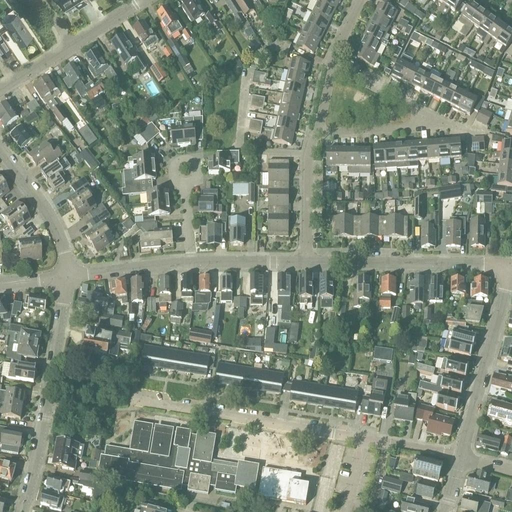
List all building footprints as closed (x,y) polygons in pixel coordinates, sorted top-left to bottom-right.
[(78,6),(74,0),(60,0),(58,2),(62,8),(66,6),(70,12),(78,6)] [(190,14),(193,19),(202,13),(199,9),(201,8),(197,1),(196,2),(193,0),(181,0),(181,1),(180,2),(189,15),(190,14)] [(234,18),(241,14),(232,0),(228,0),(224,3),(234,18)] [(233,0),(244,17),(252,12),(244,0),(233,0)] [(334,12),(340,1),(336,0),(318,0),(317,3),(334,12)] [(374,15),(392,24),(397,13),(387,8),(390,3),(384,0),(377,0),(376,2),(380,4),(374,15)] [(450,0),(437,0),(437,1),(442,5),(438,12),(441,14),(450,0)] [(465,0),(464,0),(450,0),(441,14),(444,16),(448,9),(454,14),(458,16),(461,12),(466,5),(462,3),(465,0)] [(329,23),(334,12),(317,3),(311,14),(329,23)] [(469,7),(464,14),(458,22),(464,27),(459,34),(462,36),(480,11),(471,4),(469,7)] [(158,16),(157,16),(166,32),(167,31),(171,38),(182,31),(178,24),(178,23),(174,17),(172,18),(167,10),(162,13),(161,12),(158,14),(158,16)] [(284,19),(289,21),(293,13),(287,11),(284,19)] [(489,17),(480,11),(462,36),(465,38),(473,27),(479,31),(489,17)] [(241,14),(234,18),(239,27),(247,22),(241,14)] [(324,34),(329,23),(311,14),(306,25),(324,34)] [(19,46),(32,37),(17,15),(4,24),(19,46)] [(211,15),(205,18),(211,27),(217,23),(211,15)] [(386,35),(392,24),(374,15),(369,26),(386,35)] [(480,42),(483,44),(497,23),(489,17),(479,31),(485,35),(480,42)] [(506,30),(497,23),(483,44),(486,46),(491,39),(497,43),(506,30)] [(134,31),(133,31),(145,50),(156,43),(153,39),(155,38),(151,32),(149,33),(143,25),(139,28),(137,27),(134,29),(134,31)] [(318,45),(324,34),(306,25),(301,36),(318,45)] [(383,41),(386,35),(369,26),(363,37),(381,46),(386,48),(387,45),(387,43),(383,41)] [(511,33),(506,30),(497,43),(502,48),(498,54),(501,56),(505,50),(506,50),(511,40),(511,33)] [(182,34),(187,42),(192,39),(187,31),(182,34)] [(0,53),(2,57),(11,51),(0,35),(0,53)] [(313,55),(318,45),(301,36),(295,47),(313,55)] [(376,56),(381,46),(363,37),(358,48),(379,58),(379,57),(376,56)] [(149,72),(144,65),(135,50),(132,51),(129,46),(127,47),(122,39),(118,41),(116,41),(112,43),(112,45),(111,46),(120,60),(121,60),(126,68),(135,62),(144,75),(149,72)] [(176,60),(183,56),(173,39),(166,44),(176,60)] [(274,47),(276,48),(288,52),(290,46),(276,41),(274,47)] [(155,53),(163,65),(173,58),(166,46),(165,47),(163,43),(158,46),(160,50),(155,53)] [(254,43),(249,49),(254,53),(259,47),(254,43)] [(286,57),(288,52),(276,48),(274,53),(286,57)] [(373,69),(379,58),(358,48),(352,58),(373,69)] [(94,80),(104,74),(109,82),(116,92),(124,87),(112,68),(109,70),(103,60),(101,61),(96,53),(85,60),(90,68),(87,69),(94,80)] [(233,72),(242,67),(237,58),(228,63),(233,72)] [(290,60),(288,72),(307,76),(309,65),(290,60)] [(401,83),(408,68),(399,63),(391,78),(401,83)] [(87,95),(86,93),(80,83),(84,81),(75,66),(64,73),(73,88),(73,87),(81,99),(86,96),(87,95)] [(157,66),(150,71),(158,84),(166,79),(157,66)] [(418,72),(408,68),(401,83),(410,87),(418,72)] [(418,72),(410,87),(420,92),(428,77),(429,73),(420,69),(418,72)] [(304,88),(307,76),(288,72),(285,84),(304,88)] [(448,87),(453,76),(446,72),(441,83),(438,82),(430,97),(440,102),(448,87)] [(253,79),(266,81),(267,75),(254,73),(253,79)] [(438,82),(428,77),(420,92),(430,97),(438,82)] [(41,83),(52,101),(60,96),(57,91),(49,78),(41,83)] [(271,82),(266,81),(253,79),(252,85),(269,88),(271,82)] [(57,108),(52,101),(41,83),(33,89),(41,101),(42,101),(44,106),(50,113),(59,125),(66,120),(57,108)] [(301,100),(304,88),(285,84),(282,96),(301,100)] [(100,97),(102,96),(104,94),(99,85),(86,93),(87,95),(86,96),(90,103),(91,102),(100,97)] [(448,87),(440,102),(449,107),(457,92),(448,87)] [(458,114),(467,96),(457,92),(449,107),(453,109),(452,111),(458,114)] [(282,96),(280,107),(299,112),(301,100),(282,96)] [(477,101),(467,96),(458,114),(466,118),(467,116),(469,117),(472,111),(477,114),(484,100),(479,97),(477,101)] [(91,102),(95,109),(98,106),(102,112),(107,109),(100,97),(91,102)] [(252,97),(251,103),(263,105),(264,99),(252,97)] [(156,104),(161,111),(169,106),(164,99),(156,104)] [(39,110),(35,102),(29,106),(31,108),(27,110),(30,115),(39,110)] [(263,105),(251,103),(250,109),(262,111),(263,105)] [(18,119),(8,104),(0,109),(0,125),(3,129),(18,119)] [(296,123),(299,112),(280,107),(277,119),(296,123)] [(480,124),(486,113),(481,110),(475,122),(480,124)] [(29,116),(26,111),(19,116),(22,120),(29,116)] [(492,116),(486,113),(480,124),(486,127),(492,116)] [(24,121),(27,125),(37,119),(33,114),(24,121)] [(189,126),(182,127),(184,148),(195,147),(194,132),(202,131),(202,118),(188,120),(189,126)] [(293,135),(296,123),(277,119),(274,131),(293,135)] [(250,121),(249,127),(261,129),(262,123),(250,121)] [(144,129),(153,140),(160,134),(151,125),(150,125),(144,129)] [(97,141),(87,127),(79,132),(89,147),(97,141)] [(172,149),(184,148),(182,127),(170,128),(172,149)] [(261,129),(249,127),(248,133),(260,135),(261,129)] [(22,128),(10,137),(14,142),(13,143),(16,146),(20,150),(36,137),(30,130),(26,133),(22,128)] [(137,134),(145,145),(146,146),(153,140),(144,129),(137,133),(136,134),(137,134)] [(291,147),(293,135),(274,131),(271,143),(291,147)] [(459,142),(449,143),(450,161),(460,160),(461,162),(467,162),(466,146),(460,147),(459,142)] [(438,144),(439,162),(450,161),(449,143),(438,144)] [(438,144),(427,145),(428,162),(439,162),(438,144)] [(511,145),(502,144),(501,155),(511,156),(511,145)] [(25,153),(35,168),(53,155),(56,160),(47,166),(61,157),(54,147),(50,151),(46,145),(28,157),(25,153)] [(428,162),(427,145),(416,146),(417,163),(428,162)] [(396,165),(396,170),(407,169),(405,146),(394,147),(396,165)] [(416,146),(405,146),(407,169),(417,169),(417,163),(416,146)] [(394,147),(383,148),(385,165),(396,165),(394,147)] [(385,165),(383,148),(372,149),(374,166),(385,165)] [(87,150),(84,152),(88,158),(83,162),(92,173),(93,172),(95,175),(100,170),(99,168),(100,167),(87,150)] [(337,169),(337,152),(326,151),(326,169),(337,169)] [(337,152),(337,169),(348,169),(348,152),(337,152)] [(348,152),(348,169),(348,176),(359,176),(359,152),(348,152)] [(359,152),(359,176),(370,176),(370,169),(370,152),(359,152)] [(238,154),(216,154),(217,161),(208,161),(208,175),(219,175),(219,173),(229,173),(229,166),(238,166),(238,154)] [(511,156),(501,155),(494,154),(493,161),(500,161),(499,166),(511,167),(511,156)] [(133,171),(154,169),(153,158),(127,160),(128,165),(133,164),(133,171)] [(268,175),(288,175),(288,171),(289,162),(268,162),(268,175)] [(63,166),(60,163),(41,176),(47,184),(54,193),(64,186),(58,177),(63,174),(59,169),(63,166)] [(498,177),(511,178),(511,167),(499,166),(498,177)] [(155,181),(154,169),(133,171),(134,182),(124,183),(124,190),(141,189),(140,182),(153,181),(155,181)] [(268,188),(288,188),(288,179),(288,175),(268,175),(268,188)] [(511,189),(511,178),(498,177),(497,188),(491,187),(490,193),(505,195),(506,189),(511,189)] [(89,199),(84,191),(85,190),(85,189),(88,186),(83,180),(70,189),(75,196),(67,202),(73,210),(89,199)] [(210,193),(210,184),(205,184),(204,193),(201,193),(201,201),(199,201),(199,208),(207,208),(207,214),(201,214),(201,215),(221,215),(222,208),(217,207),(217,193),(210,193)] [(248,186),(227,185),(227,203),(233,203),(233,197),(248,197),(248,186)] [(337,185),(329,185),(329,195),(322,195),(322,201),(333,201),(333,195),(337,195),(337,185)] [(440,203),(461,200),(461,199),(459,187),(459,186),(438,189),(440,203)] [(474,192),(473,187),(467,186),(459,187),(461,199),(471,197),(470,193),(474,192)] [(288,196),(288,188),(268,188),(268,200),(288,200),(288,196)] [(141,195),(141,189),(124,190),(121,190),(122,196),(122,197),(125,197),(141,195)] [(146,195),(147,206),(168,204),(167,193),(146,195)] [(477,205),(484,205),(491,205),(491,195),(476,194),(476,205),(477,205)] [(89,199),(73,210),(79,219),(87,213),(88,214),(91,212),(91,211),(95,208),(89,199)] [(268,200),(267,213),(288,213),(288,205),(288,200),(268,200)] [(414,220),(422,220),(422,200),(414,200),(414,220)] [(0,216),(0,217),(6,225),(23,212),(16,204),(7,210),(3,205),(0,207),(0,216)] [(168,204),(147,206),(148,213),(141,214),(142,225),(155,224),(154,217),(169,216),(168,204)] [(470,218),(470,248),(484,248),(484,218),(483,218),(483,215),(484,205),(477,205),(476,218),(470,218)] [(98,208),(99,209),(97,211),(100,215),(106,211),(102,206),(98,208)] [(100,215),(98,216),(103,223),(110,218),(106,211),(100,215)] [(29,221),(23,212),(6,225),(13,232),(8,236),(12,242),(25,233),(20,227),(29,221)] [(267,213),(267,225),(287,225),(287,221),(288,221),(288,213),(267,213)] [(344,238),(344,218),(331,218),(331,239),(340,239),(340,238),(344,238)] [(344,218),(344,238),(348,238),(348,239),(357,239),(357,218),(344,218)] [(357,218),(357,239),(365,239),(369,239),(369,219),(357,218)] [(369,219),(369,239),(373,239),(382,239),(382,219),(369,219)] [(394,239),(395,219),(382,219),(382,239),(390,239),(394,239)] [(395,219),(394,239),(399,239),(407,240),(407,219),(395,219)] [(460,249),(460,237),(465,237),(465,220),(449,219),(449,223),(458,223),(458,224),(446,224),(446,236),(446,249),(460,249)] [(239,221),(239,225),(238,225),(238,231),(230,231),(230,247),(243,247),(243,238),(245,238),(245,231),(245,226),(244,226),(244,221),(239,221)] [(156,224),(155,224),(142,225),(135,225),(135,226),(140,233),(144,238),(141,240),(140,241),(141,251),(159,250),(159,249),(158,249),(158,245),(172,244),(171,234),(169,231),(157,232),(156,224)] [(85,237),(91,245),(107,234),(101,225),(97,228),(96,227),(93,229),(93,231),(85,237)] [(226,235),(226,225),(214,225),(214,229),(199,229),(199,246),(207,246),(207,247),(214,247),(214,240),(220,240),(221,240),(221,235),(226,235)] [(287,225),(267,225),(267,238),(288,238),(288,230),(287,230),(287,225)] [(137,235),(140,233),(135,226),(131,229),(132,230),(136,236),(137,235)] [(421,228),(421,249),(434,249),(434,233),(429,233),(429,228),(421,228)] [(107,234),(91,245),(96,254),(105,248),(106,249),(109,247),(109,246),(113,243),(118,239),(112,231),(107,234)] [(18,242),(19,252),(39,250),(38,239),(27,241),(27,239),(23,240),(23,241),(18,242)] [(40,261),(39,250),(19,252),(20,263),(25,262),(26,264),(29,263),(29,262),(40,261)] [(192,279),(180,279),(181,295),(181,300),(191,300),(191,295),(192,295),(192,279)] [(262,305),(262,301),(262,295),(263,295),(263,281),(258,281),(258,279),(250,279),(250,295),(251,295),(250,308),(258,308),(258,305),(262,305)] [(285,279),(278,279),(277,300),(290,300),(290,281),(286,281),(285,279)] [(300,279),(299,306),(312,306),(312,281),(308,281),(308,279),(300,279)] [(321,301),(321,308),(331,308),(331,301),(332,301),(332,281),(329,281),(329,279),(320,279),(320,301),(321,301)] [(213,295),(211,295),(210,280),(199,280),(199,295),(195,295),(195,314),(207,313),(209,311),(209,307),(210,307),(212,305),(212,301),(213,301),(213,295)] [(232,280),(220,280),(220,295),(220,304),(231,304),(231,295),(232,295),(232,280)] [(357,280),(356,293),(353,293),(353,308),(361,308),(361,301),(368,301),(369,296),(370,296),(371,280),(357,280)] [(170,281),(158,282),(159,305),(159,310),(166,309),(166,305),(171,305),(170,297),(171,297),(170,281)] [(395,297),(396,281),(381,281),(381,297),(382,297),(381,302),(379,302),(379,310),(390,310),(390,297),(395,297)] [(409,296),(410,296),(409,306),(422,306),(423,296),(423,281),(414,281),(414,285),(410,285),(409,296)] [(429,303),(435,303),(435,297),(441,297),(442,282),(433,281),(433,289),(429,288),(429,297),(429,303)] [(131,299),(132,299),(133,304),(143,304),(143,298),(143,282),(130,283),(131,299)] [(460,309),(467,310),(467,300),(467,297),(465,297),(465,288),(463,288),(463,282),(451,282),(451,297),(460,297),(460,300),(460,309)] [(470,296),(470,299),(485,299),(485,293),(487,293),(487,282),(474,282),(474,287),(472,287),(472,293),(472,296),(470,296)] [(118,299),(118,300),(118,302),(122,302),(122,305),(127,305),(126,299),(127,298),(126,297),(125,283),(116,284),(116,285),(109,286),(111,296),(115,295),(116,299),(118,299)] [(79,303),(79,306),(114,312),(115,305),(111,305),(111,304),(104,303),(104,304),(101,303),(102,296),(94,295),(94,298),(81,296),(80,303),(79,303)] [(24,310),(28,311),(28,312),(35,313),(35,311),(44,313),(45,307),(46,306),(47,303),(45,303),(46,301),(30,298),(30,299),(26,299),(24,310)] [(155,313),(155,300),(147,300),(147,313),(155,313)] [(346,301),(339,300),(337,317),(344,318),(346,301)] [(4,301),(0,301),(0,317),(2,317),(3,323),(10,322),(13,306),(5,307),(4,301)] [(14,303),(12,317),(16,318),(17,313),(20,314),(22,305),(14,303)] [(171,325),(175,325),(180,326),(180,321),(181,321),(182,307),(172,305),(170,320),(171,320),(170,324),(170,325),(171,325)] [(113,316),(114,312),(79,306),(78,312),(100,316),(99,326),(109,328),(111,316),(113,316)] [(221,310),(215,308),(212,329),(219,330),(221,310)] [(389,325),(396,327),(400,310),(393,309),(389,325)] [(401,309),(401,326),(409,326),(409,310),(401,309)] [(467,310),(460,309),(460,315),(466,316),(465,322),(459,322),(458,328),(465,329),(465,325),(479,326),(483,312),(467,310)] [(111,316),(109,328),(121,330),(123,320),(113,318),(113,316),(111,316)] [(145,333),(151,323),(147,320),(141,330),(145,333)] [(10,340),(10,344),(11,345),(37,349),(38,345),(40,345),(41,339),(39,339),(39,338),(22,335),(23,330),(10,327),(9,329),(8,335),(7,340),(10,340)] [(475,339),(468,337),(466,336),(468,330),(468,329),(455,328),(453,334),(448,332),(446,342),(473,349),(475,339)] [(188,342),(210,346),(212,334),(190,330),(188,342)] [(274,331),(266,330),(264,351),(272,352),(274,331)] [(129,348),(131,337),(96,331),(95,338),(84,336),(83,343),(81,344),(79,351),(81,353),(84,353),(84,354),(119,360),(121,347),(129,348)] [(473,349),(446,342),(443,351),(448,352),(448,353),(470,359),(473,349)] [(503,352),(511,354),(511,345),(505,343),(503,352)] [(37,349),(11,345),(8,361),(12,362),(14,355),(19,356),(18,358),(35,361),(35,359),(37,360),(38,354),(36,354),(37,349)] [(310,347),(308,361),(315,362),(317,348),(310,347)] [(157,370),(160,351),(144,348),(141,365),(153,367),(152,369),(157,370)] [(177,353),(160,351),(157,370),(158,367),(169,369),(169,372),(173,372),(177,353)] [(511,370),(511,354),(503,352),(500,361),(505,362),(504,368),(511,370)] [(193,356),(177,353),(173,372),(174,373),(174,370),(185,372),(185,375),(190,375),(190,373),(193,356)] [(209,359),(193,356),(190,373),(202,375),(201,377),(206,378),(209,359)] [(440,372),(465,378),(468,367),(443,360),(440,372)] [(0,378),(8,379),(7,379),(33,384),(34,375),(35,370),(10,365),(10,366),(3,364),(0,378)] [(416,365),(416,371),(433,376),(434,370),(416,365)] [(232,385),(235,369),(218,366),(215,382),(227,384),(227,387),(232,387),(232,385)] [(251,371),(235,369),(232,385),(243,387),(243,390),(248,390),(251,371)] [(259,392),(264,393),(267,374),(251,371),(248,390),(248,388),(259,390),(259,392)] [(283,377),(267,374),(264,393),(264,391),(276,393),(275,395),(280,396),(283,377)] [(511,389),(511,378),(505,377),(503,376),(502,378),(495,376),(491,388),(500,390),(500,393),(505,394),(506,392),(511,393),(511,389)] [(440,390),(460,396),(464,384),(443,379),(440,390)] [(293,380),(289,402),(290,400),(301,402),(301,404),(306,405),(306,403),(309,386),(293,383),(293,380)] [(309,386),(306,403),(317,404),(317,407),(322,408),(322,405),(325,389),(309,386)] [(361,414),(379,417),(380,409),(382,409),(384,397),(373,395),(374,389),(366,388),(361,414)] [(341,391),(325,389),(322,405),(333,407),(333,410),(338,410),(338,408),(341,391)] [(341,391),(338,408),(350,410),(349,412),(354,413),(358,391),(357,394),(341,391)] [(0,404),(4,406),(24,409),(24,407),(22,406),(24,396),(6,393),(0,392),(0,404)] [(396,411),(394,420),(412,423),(416,397),(408,395),(407,400),(396,398),(394,411),(396,411)] [(435,408),(455,413),(456,413),(459,402),(438,396),(435,408)] [(511,428),(511,409),(492,404),(488,418),(504,423),(503,426),(511,428)] [(24,412),(24,409),(4,406),(2,418),(20,421),(21,411),(24,412)] [(419,407),(415,420),(422,422),(426,409),(419,407)] [(433,411),(426,409),(422,422),(429,424),(427,434),(435,436),(436,434),(449,438),(450,435),(452,436),(453,430),(451,429),(453,422),(432,417),(433,411)] [(235,496),(236,488),(253,491),(257,469),(239,466),(239,470),(211,465),(215,437),(197,434),(197,435),(197,438),(192,437),(192,434),(177,431),(176,434),(141,428),(136,427),(131,453),(106,449),(105,459),(102,458),(99,475),(125,480),(124,484),(181,493),(182,487),(188,488),(187,492),(207,496),(209,487),(215,489),(215,492),(235,496)] [(0,441),(2,442),(1,447),(0,453),(18,457),(19,450),(22,448),(23,444),(21,442),(22,437),(10,434),(10,431),(0,429),(0,441)] [(496,454),(499,446),(499,443),(495,442),(479,437),(476,449),(491,453),(491,452),(496,454)] [(511,440),(505,439),(500,455),(507,457),(509,448),(511,449),(511,444),(511,440)] [(58,443),(55,455),(74,459),(75,455),(77,455),(79,447),(58,443)] [(92,452),(90,463),(99,464),(101,453),(92,452)] [(73,463),(74,459),(55,455),(53,468),(74,472),(76,464),(73,463)] [(437,484),(442,465),(417,459),(412,477),(437,484)] [(0,486),(7,489),(9,484),(11,484),(15,470),(0,465),(0,486)] [(262,470),(257,499),(306,507),(309,488),(299,486),(301,476),(262,470)] [(97,485),(98,475),(81,472),(79,482),(84,483),(97,485)] [(490,484),(485,483),(470,478),(467,489),(487,494),(490,484)] [(49,479),(46,489),(52,490),(52,491),(60,494),(61,491),(65,492),(68,484),(63,483),(63,482),(49,479)] [(394,495),(399,496),(403,484),(384,479),(381,491),(394,495)] [(427,485),(420,483),(421,481),(415,479),(411,495),(416,496),(416,497),(431,501),(435,489),(426,487),(427,485)] [(89,504),(107,509),(110,499),(107,498),(109,491),(94,487),(89,504)] [(377,503),(385,505),(388,495),(380,493),(377,503)] [(64,500),(60,499),(43,494),(40,506),(50,509),(49,510),(55,511),(56,511),(60,511),(62,507),(64,500)] [(481,511),(483,505),(479,503),(479,502),(473,500),(472,501),(464,499),(461,511),(463,511),(481,511)] [(491,501),(490,506),(503,510),(505,504),(491,501)] [(428,511),(430,509),(408,503),(408,504),(403,502),(400,511),(428,511)] [(156,511),(158,507),(143,503),(140,511),(156,511)]
